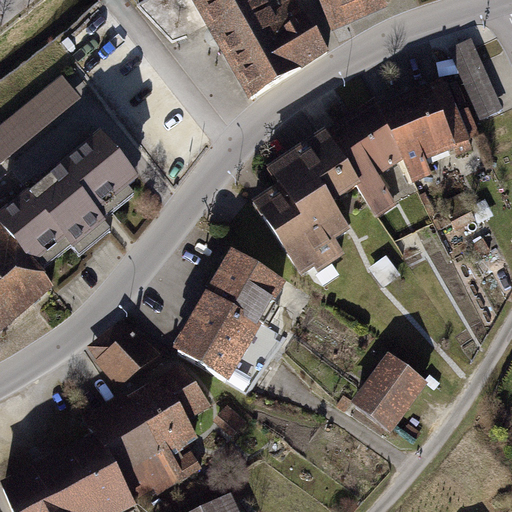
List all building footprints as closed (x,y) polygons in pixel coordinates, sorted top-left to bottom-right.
[(201,0),(256,100),(337,56),(311,9),(306,12),(299,0),(201,0)] [(322,0),(337,36),(393,15),(387,0),(322,0)] [(472,39),(450,49),(481,120),(503,110),(472,39)] [(0,171),(85,101),(66,78),(0,133),(0,171)] [(285,190),(259,210),(308,284),(351,257),(343,248),(358,241),(345,218),(367,204),(381,218),(402,205),(386,181),(407,167),(421,192),(439,182),(430,165),(477,148),(473,138),(484,135),(464,84),(440,94),(436,88),(421,94),(423,102),(412,109),(407,98),(386,110),(381,100),(332,131),(336,138),(276,175),(285,190)] [(0,215),(0,351),(68,298),(46,271),(74,249),(79,256),(109,232),(104,226),(149,190),(108,138),(4,220),(0,215)] [(294,289),(238,258),(182,359),(238,390),(294,289)] [(130,318),(90,347),(123,392),(163,363),(130,318)] [(395,440),(431,384),(393,359),(357,415),(395,440)] [(90,438),(0,481),(0,482),(14,511),(126,511),(138,506),(135,500),(199,468),(185,442),(195,437),(188,421),(210,410),(191,374),(135,403),(131,395),(102,410),(81,420),(90,438)] [(231,406),(215,427),(236,443),(252,423),(231,406)] [(242,511),(234,494),(196,511),(242,511)]
